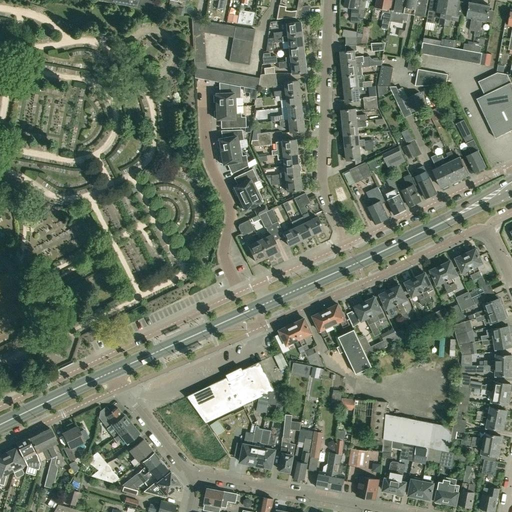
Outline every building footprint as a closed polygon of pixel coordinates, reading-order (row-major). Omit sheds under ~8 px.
[(138,0),(137,7),(153,10),(156,0),(138,0)] [(218,0),(217,9),(224,10),(225,0),(218,0)] [(298,0),(297,10),(297,17),(310,16),(309,6),(302,7),(302,0),(298,0)] [(359,9),(360,0),(345,0),(344,6),(351,8),(350,23),(358,23),(358,20),(359,9)] [(370,0),(372,0),(371,0),(360,0),(359,9),(358,20),(363,21),(365,10),(366,0),(370,0)] [(389,23),(389,21),(392,9),(393,0),(377,0),(376,6),(385,8),(382,27),(388,29),(389,23)] [(404,14),(406,0),(395,0),(394,9),(392,9),(389,21),(402,24),(403,21),(407,21),(408,15),(404,14)] [(416,0),(406,0),(404,14),(408,15),(409,11),(410,8),(415,9),(416,0)] [(416,0),(415,9),(414,15),(425,17),(427,0),(416,0)] [(444,25),(448,0),(437,0),(436,11),(428,9),(426,22),(434,23),(435,17),(440,18),(439,24),(444,25)] [(457,14),(459,0),(448,0),(444,25),(449,26),(450,20),(458,21),(459,15),(457,14)] [(475,31),(480,4),(476,3),(476,1),(472,1),(471,2),(470,2),(467,18),(472,18),(470,30),(475,31)] [(487,21),(490,6),(489,5),(488,4),(484,3),(483,4),(480,4),(475,31),(474,36),(479,37),(482,20),(487,21)] [(278,6),(276,20),(283,19),(285,7),(278,6)] [(238,17),(237,24),(252,27),(254,13),(240,11),(238,17)] [(237,24),(238,17),(228,15),(226,22),(237,24)] [(212,22),(192,19),(204,33),(210,34),(212,22)] [(204,33),(192,19),(193,39),(205,39),(204,33)] [(287,36),(301,35),(300,22),(286,23),(287,36)] [(229,25),(227,37),(233,38),(245,28),(229,25)] [(346,44),(357,44),(367,43),(370,28),(364,27),(362,37),(357,36),(345,37),(346,44)] [(233,38),(232,44),(242,45),(243,40),(244,34),(245,28),(233,38)] [(288,49),(303,47),(301,35),(287,36),(282,37),(273,38),(268,38),(268,44),(288,42),(288,49)] [(384,51),(385,42),(371,43),(371,51),(384,51)] [(471,51),(476,52),(480,53),(481,46),(478,46),(479,43),(473,42),(472,45),(471,51)] [(285,62),(304,59),(303,47),(288,49),(289,57),(284,57),(285,62)] [(369,57),(356,58),(355,50),(341,52),(342,64),(374,61),(369,57)] [(263,54),(262,64),(276,63),(275,57),(269,57),(269,53),(263,54)] [(278,68),(290,67),(291,73),(306,72),(304,59),(285,62),(277,62),(278,68)] [(343,76),(357,75),(362,74),(361,68),(370,67),(370,66),(375,66),(374,61),(342,64),(343,76)] [(206,62),(194,63),(195,77),(206,68),(206,62)] [(206,68),(195,77),(211,80),(212,69),(206,68)] [(418,69),(415,86),(421,86),(424,70),(418,69)] [(424,70),(421,86),(427,86),(430,71),(424,70)] [(430,71),(427,86),(433,86),(436,72),(430,71)] [(436,72),(433,86),(440,86),(442,73),(436,72)] [(485,95),(477,98),(496,138),(511,130),(511,83),(511,82),(507,74),(498,72),(478,81),(485,95)] [(260,74),(260,78),(259,81),(276,79),(275,73),(260,74)] [(442,73),(440,86),(446,86),(448,74),(442,73)] [(344,89),(359,87),(357,75),(343,76),(344,89)] [(390,86),(391,79),(379,76),(378,86),(390,86)] [(259,81),(258,89),(276,86),(276,79),(259,81)] [(273,96),(279,96),(299,93),(298,81),(284,82),(285,90),(273,92),(273,96)] [(216,107),(236,106),(236,98),(240,98),(240,88),(229,86),(229,93),(215,94),(215,95),(213,95),(213,102),(216,102),(216,107)] [(415,112),(426,107),(419,92),(403,100),(396,86),(390,86),(405,117),(411,115),(410,113),(415,111),(415,112)] [(359,87),(344,89),(346,102),(360,100),(359,87)] [(286,107),(301,106),(299,93),(279,96),(280,100),(286,99),(286,107)] [(236,106),(216,107),(216,111),(214,111),(214,118),(216,118),(216,120),(230,119),(231,128),(246,127),(245,117),(241,117),(241,113),(237,113),(236,106)] [(288,119),(302,118),(301,106),(286,107),(288,119)] [(437,109),(437,108),(434,109),(429,111),(432,118),(433,120),(441,116),(437,109)] [(365,114),(357,115),(356,109),(342,110),(343,123),(366,120),(365,114)] [(304,130),(302,118),(288,119),(281,120),(278,120),(279,127),(289,126),(289,132),(304,130)] [(457,123),(464,138),(472,135),(464,119),(457,123)] [(359,134),(358,128),(366,127),(366,120),(343,123),(344,128),(342,128),(342,129),(342,134),(343,134),(344,134),(344,135),(359,134)] [(220,152),(240,148),(239,141),(243,140),(241,130),(231,130),(232,137),(218,139),(218,140),(216,141),(217,148),(220,148),(220,152)] [(270,132),(257,133),(257,140),(251,140),(251,145),(252,147),(271,145),(270,132)] [(359,134),(344,135),(346,148),(360,146),(364,146),(373,145),(373,140),(359,140),(359,134)] [(481,157),(478,151),(480,151),(474,139),(466,143),(472,154),(467,156),(474,172),(481,168),(481,167),(485,166),(485,167),(485,166),(481,157)] [(295,140),(275,142),(276,150),(271,151),(271,155),(276,154),(297,152),(295,140)] [(411,144),(406,145),(403,147),(408,159),(412,157),(416,155),(411,144)] [(360,146),(346,148),(347,160),(361,158),(360,146)] [(399,146),(383,154),(386,161),(402,154),(399,146)] [(240,148),(220,152),(221,156),(219,156),(220,164),(222,163),(223,165),(236,162),(238,170),(248,166),(246,155),(242,156),(240,148)] [(460,157),(455,159),(452,151),(446,153),(448,156),(450,161),(459,179),(469,174),(460,157)] [(299,159),(297,159),(297,152),(276,154),(276,159),(283,158),(284,166),(298,164),(298,165),(299,165),(300,164),(300,159),(299,159)] [(446,173),(438,157),(437,155),(432,158),(437,168),(433,170),(442,187),(443,187),(443,188),(444,188),(448,186),(448,185),(448,184),(449,184),(444,174),(446,173)] [(459,179),(450,161),(448,156),(443,159),(442,155),(438,157),(446,173),(444,174),(449,184),(452,182),(453,183),(454,184),(458,182),(458,181),(458,180),(459,179)] [(366,162),(349,170),(355,183),(373,175),(366,162)] [(298,166),(298,165),(298,164),(284,166),(285,174),(265,176),(267,180),(299,177),(299,172),(300,172),(301,171),(300,167),(299,166),(298,166)] [(436,193),(429,177),(429,178),(423,166),(417,169),(420,175),(413,178),(416,184),(418,183),(425,198),(427,197),(428,198),(431,197),(431,195),(433,195),(432,194),(435,193),(436,193)] [(239,199),(257,190),(254,183),(258,181),(252,169),(242,173),(246,181),(233,187),(234,188),(232,189),(235,196),(237,195),(239,199)] [(421,200),(415,190),(417,189),(410,174),(404,177),(409,187),(402,190),(409,206),(410,205),(412,206),(415,204),(415,203),(417,202),(416,201),(419,199),(420,201),(421,200)] [(301,182),(300,182),(299,177),(267,180),(269,184),(271,184),(271,185),(286,184),(287,191),(301,190),(301,189),(302,189),(303,188),(302,183),(301,182)] [(392,191),(386,193),(388,199),(387,200),(390,205),(394,214),(406,209),(402,200),(399,195),(401,194),(396,184),(393,178),(387,181),(390,187),(392,191)] [(388,217),(381,201),(384,199),(378,187),(366,193),(372,205),(367,207),(375,224),(388,217)] [(257,190),(239,199),(241,202),(239,203),(242,210),(244,209),(245,210),(263,201),(257,190)] [(295,201),(303,216),(305,222),(312,235),(323,229),(317,217),(310,220),(304,206),(310,203),(305,193),(294,198),(295,201)] [(291,209),(287,201),(283,204),(286,211),(291,209)] [(265,212),(266,212),(263,206),(252,211),(255,217),(265,212)] [(265,212),(271,225),(278,222),(272,209),(266,212),(265,212)] [(265,229),(271,225),(265,212),(255,217),(251,219),(253,224),(260,220),(265,229)] [(312,235),(305,222),(303,216),(291,222),(294,227),(300,240),(312,235)] [(249,220),(239,224),(243,233),(253,228),(249,220)] [(289,246),(300,240),(294,227),(283,233),(289,246)] [(279,251),(269,231),(263,234),(264,237),(259,240),(267,256),(279,251)] [(265,257),(267,256),(259,240),(247,245),(255,262),(260,260),(260,261),(265,259),(265,257)] [(482,263),(480,257),(478,254),(479,253),(477,249),(476,249),(466,253),(478,278),(482,286),(488,298),(495,295),(492,289),(490,291),(477,265),(482,263)] [(473,280),(478,278),(466,253),(462,256),(461,254),(456,256),(457,258),(456,258),(463,272),(468,270),(473,280)] [(457,275),(455,270),(450,261),(449,261),(449,260),(444,262),(445,263),(441,265),(453,290),(457,288),(452,277),(457,275)] [(448,292),(453,290),(441,265),(436,268),(436,266),(431,268),(432,270),(431,270),(437,284),(443,282),(448,292)] [(432,287),(429,282),(425,273),(424,273),(424,272),(419,274),(420,276),(416,277),(427,302),(432,300),(427,289),(432,287)] [(422,305),(427,302),(416,277),(411,280),(410,278),(406,281),(406,282),(405,282),(412,296),(417,294),(422,305)] [(407,299),(404,294),(400,285),(399,285),(399,284),(394,286),(395,288),(390,290),(402,314),(404,319),(409,317),(401,302),(407,299)] [(475,305),(488,298),(482,286),(469,292),(471,296),(475,305)] [(397,317),(402,314),(390,290),(386,292),(385,290),(381,293),(381,294),(380,294),(387,308),(392,306),(397,317)] [(384,316),(379,306),(375,297),(374,297),(373,296),(369,298),(369,300),(365,302),(377,327),(381,324),(379,319),(384,316)] [(462,311),(475,305),(471,296),(458,302),(459,304),(462,311)] [(486,309),(475,313),(477,317),(503,308),(501,304),(503,304),(501,298),(499,299),(499,298),(484,304),(486,309)] [(377,327),(365,302),(361,304),(360,302),(356,304),(355,305),(356,306),(355,306),(357,311),(361,320),(362,321),(367,318),(372,329),(376,336),(380,334),(377,327)] [(333,306),(325,310),(333,324),(340,321),(343,327),(349,324),(347,320),(346,321),(338,304),(333,307),(333,306)] [(454,315),(462,311),(459,304),(450,308),(454,315)] [(449,315),(445,307),(436,311),(440,319),(449,315)] [(483,319),(485,325),(506,317),(506,316),(507,316),(505,311),(504,311),(503,308),(477,317),(478,321),(483,319)] [(319,314),(313,316),(324,338),(329,336),(325,328),(333,324),(325,310),(318,313),(319,314)] [(351,322),(357,320),(353,313),(352,311),(347,313),(351,322)] [(298,322),(292,325),(305,352),(310,349),(303,337),(311,333),(305,319),(303,320),(302,318),(297,321),(298,322)] [(424,323),(426,328),(437,323),(435,318),(424,323)] [(456,335),(469,331),(465,321),(453,326),(456,335)] [(282,330),(280,330),(287,344),(295,341),(301,353),(305,352),(292,325),(287,327),(287,326),(281,328),(282,330)] [(415,325),(409,328),(409,329),(412,335),(418,332),(415,325)] [(494,334),(482,336),(482,341),(510,336),(509,332),(511,332),(510,327),(509,327),(508,326),(493,328),(494,334)] [(179,327),(164,334),(165,336),(180,329),(179,327)] [(367,357),(365,352),(354,329),(339,336),(342,343),(338,346),(340,351),(345,349),(357,373),(372,366),(367,357)] [(384,342),(386,347),(399,341),(396,335),(394,331),(389,333),(389,334),(382,338),(384,342)] [(459,344),(469,343),(472,342),(469,331),(456,335),(459,344)] [(399,341),(406,338),(403,332),(396,335),(399,341)] [(510,336),(482,341),(483,345),(495,343),(496,349),(511,346),(511,345),(511,339),(511,340),(510,336)] [(377,352),(386,347),(384,342),(375,346),(377,352)] [(463,355),(467,354),(471,354),(469,343),(459,344),(463,355)] [(186,351),(187,354),(203,347),(202,344),(186,351)] [(277,361),(284,358),(282,352),(279,353),(274,356),(277,361)] [(484,360),(484,365),(511,365),(511,354),(496,355),(496,360),(484,360)] [(321,358),(320,359),(310,363),(312,364),(323,367),(324,366),(321,358)] [(270,393),(274,390),(261,362),(261,361),(187,396),(206,423),(270,393)] [(310,367),(293,363),(291,375),(308,378),(310,367)] [(511,365),(484,365),(484,369),(496,369),(496,375),(511,375),(511,365)] [(311,377),(319,379),(320,369),(312,367),(311,377)] [(471,376),(468,376),(460,375),(459,386),(470,388),(471,376)] [(480,384),(479,389),(481,390),(509,394),(510,390),(511,391),(511,387),(511,385),(511,384),(493,381),(492,386),(480,384)] [(472,388),(470,388),(459,386),(457,399),(470,401),(472,388)] [(278,388),(274,390),(270,393),(268,403),(276,404),(278,388)] [(340,408),(341,398),(342,390),(333,389),(331,401),(333,401),(333,407),(340,408)] [(479,389),(479,393),(491,395),(490,401),(508,404),(508,403),(509,403),(510,398),(509,398),(509,394),(481,390),(479,389)] [(268,399),(259,398),(256,411),(265,413),(268,399)] [(341,398),(340,408),(354,409),(354,399),(341,398)] [(468,414),(470,401),(457,399),(455,411),(464,413),(468,414)] [(100,411),(98,417),(107,428),(112,424),(116,430),(111,434),(114,438),(131,424),(124,415),(123,415),(117,407),(111,412),(106,406),(100,411)] [(478,410),(477,415),(504,420),(505,416),(507,417),(508,411),(506,411),(506,410),(497,408),(490,407),(489,412),(478,410)] [(462,420),(464,413),(455,411),(453,425),(467,427),(468,421),(462,420)] [(384,437),(392,439),(403,441),(449,450),(453,425),(386,412),(384,437)] [(477,415),(476,419),(488,421),(487,427),(493,428),(503,430),(503,429),(504,429),(505,424),(504,424),(504,420),(477,415)] [(290,472),(293,455),(295,444),(290,443),(291,439),(289,439),(291,416),(285,416),(282,442),(281,453),(283,454),(280,470),(290,472)] [(217,421),(210,426),(216,435),(224,430),(217,421)] [(131,424),(114,438),(117,442),(122,437),(127,443),(139,434),(131,424)] [(466,433),(467,427),(453,425),(451,438),(457,439),(458,432),(466,433)] [(84,441),(81,435),(77,426),(63,433),(69,446),(64,448),(70,460),(80,455),(76,449),(75,446),(84,441)] [(248,455),(247,463),(256,465),(263,429),(258,428),(259,427),(255,426),(253,435),(253,436),(252,442),(253,442),(253,444),(251,444),(250,445),(252,446),(250,455),(248,455)] [(50,428),(40,433),(52,457),(44,485),(51,488),(57,468),(54,464),(56,455),(52,445),(57,443),(50,428)] [(263,429),(256,465),(266,467),(268,458),(266,458),(271,435),(270,434),(270,431),(263,429)] [(314,432),(310,457),(318,458),(322,433),(314,432)] [(40,433),(30,438),(37,452),(42,450),(47,459),(52,457),(40,433)] [(237,442),(235,455),(241,456),(240,462),(247,463),(248,455),(250,455),(252,446),(250,445),(251,444),(253,444),(253,442),(252,442),(253,436),(253,435),(246,433),(244,444),(237,442)] [(473,436),(472,441),(499,447),(500,442),(502,443),(503,437),(501,437),(501,436),(492,434),(485,433),(484,439),(473,436)] [(268,458),(266,467),(272,468),(275,450),(273,449),(276,436),(271,435),(266,458),(268,458)] [(16,443),(27,466),(38,460),(37,455),(35,453),(27,437),(16,443)] [(384,437),(383,443),(383,452),(392,453),(392,448),(401,450),(403,441),(392,439),(384,437)] [(138,462),(137,461),(151,449),(143,439),(129,450),(134,457),(129,461),(133,466),(138,462)] [(310,453),(309,453),(311,440),(306,439),(301,462),(296,461),(292,477),(301,478),(301,477),(304,478),(304,479),(310,453)] [(462,440),(461,443),(471,445),(483,447),(482,453),(488,454),(498,456),(498,455),(499,455),(500,450),(499,450),(499,447),(472,441),(462,440)] [(414,457),(417,445),(404,443),(403,449),(410,450),(408,456),(414,457)] [(428,453),(429,448),(417,445),(414,457),(420,458),(422,452),(428,453)] [(6,452),(4,453),(12,470),(15,476),(17,477),(24,474),(24,472),(21,466),(24,464),(16,447),(11,450),(10,449),(6,451),(6,452)] [(440,463),(443,450),(429,448),(428,453),(427,460),(440,463)] [(365,468),(367,451),(351,449),(349,465),(365,468)] [(443,450),(440,463),(446,464),(447,460),(454,461),(456,453),(449,451),(443,450)] [(98,470),(106,463),(97,451),(84,461),(98,470)] [(145,466),(121,486),(123,487),(128,488),(132,484),(137,480),(139,477),(160,461),(154,452),(142,462),(145,466)] [(323,472),(319,471),(316,487),(330,489),(335,458),(336,453),(331,452),(329,464),(325,466),(323,472)] [(0,484),(4,485),(6,476),(5,474),(12,470),(4,453),(2,454),(1,453),(0,453),(0,484)] [(468,455),(456,453),(455,459),(467,462),(468,456),(468,455)] [(341,459),(335,458),(330,489),(342,492),(345,476),(341,475),(343,464),(341,463),(340,462),(341,459)] [(497,461),(487,459),(484,459),(482,473),(494,475),(497,461)] [(75,460),(69,463),(73,471),(79,468),(75,460)] [(160,476),(167,469),(160,461),(139,477),(137,480),(132,484),(128,488),(133,489),(143,482),(152,474),(155,479),(160,476)] [(385,479),(383,490),(394,492),(400,463),(399,463),(393,461),(391,463),(389,471),(386,473),(385,479)] [(106,463),(98,470),(89,477),(111,483),(117,478),(106,463)] [(400,463),(394,492),(397,492),(397,495),(402,496),(403,494),(405,482),(401,482),(405,464),(400,463)] [(471,507),(473,497),(474,492),(468,491),(470,483),(472,472),(465,471),(463,482),(462,489),(463,489),(462,495),(460,505),(465,506),(465,507),(470,508),(470,507),(471,507)] [(84,473),(79,472),(77,478),(74,477),(71,487),(73,488),(78,489),(80,484),(84,473)] [(143,492),(156,495),(166,498),(166,495),(173,489),(181,491),(182,486),(176,478),(175,479),(170,473),(162,479),(157,483),(156,481),(143,492)] [(379,479),(361,476),(357,495),(375,499),(379,479)] [(412,479),(409,495),(410,495),(410,497),(416,498),(416,496),(420,497),(423,479),(415,477),(414,480),(412,479)] [(436,500),(436,503),(442,504),(442,501),(446,502),(451,479),(445,477),(444,482),(439,482),(436,500)] [(423,479),(420,497),(423,498),(423,499),(428,500),(429,499),(430,499),(433,483),(430,483),(431,480),(423,479)] [(451,479),(446,502),(456,504),(459,485),(455,484),(456,480),(451,479)] [(481,504),(481,505),(481,509),(482,509),(482,511),(487,511),(488,510),(494,511),(499,488),(490,486),(488,495),(483,493),(481,504)] [(136,495),(137,490),(133,489),(128,488),(123,487),(122,491),(136,495)] [(227,500),(236,502),(237,494),(208,488),(205,503),(221,506),(226,507),(227,500)] [(71,489),(67,502),(76,505),(80,492),(71,489)] [(53,494),(47,504),(48,504),(55,508),(61,498),(53,494)] [(139,500),(127,497),(125,503),(137,507),(139,500)] [(270,511),(271,509),(273,499),(263,497),(260,511),(270,511)] [(173,511),(175,505),(166,502),(161,501),(159,507),(150,504),(148,510),(155,511),(173,511)]
